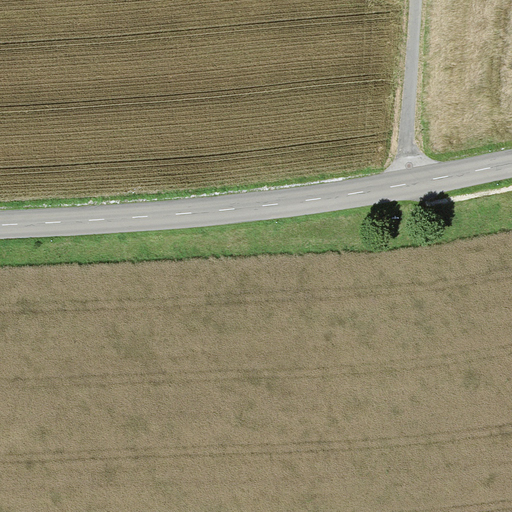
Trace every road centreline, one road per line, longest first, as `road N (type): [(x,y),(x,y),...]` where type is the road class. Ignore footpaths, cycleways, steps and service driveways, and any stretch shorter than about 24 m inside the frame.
road 1 (tertiary): [(0,224),(195,214),(511,164)]
road 2 (track): [(416,0),(405,186)]
